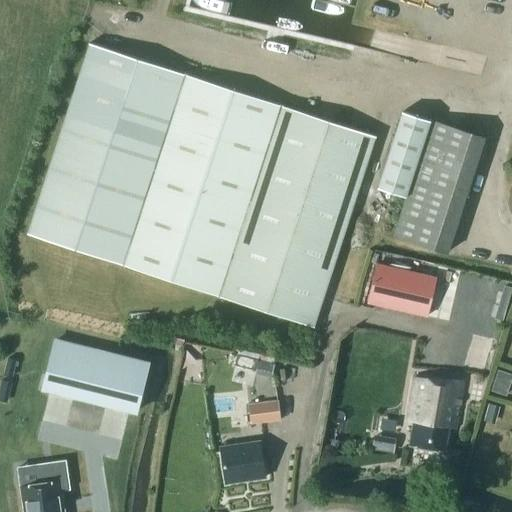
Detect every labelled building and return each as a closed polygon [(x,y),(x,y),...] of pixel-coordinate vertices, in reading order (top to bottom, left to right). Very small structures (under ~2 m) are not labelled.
[(89,43),(27,233),(314,326),(376,136),(89,43)] [(406,197),(394,234),(447,252),(484,137),(402,111),(377,187),(406,197)] [(434,275),(375,261),(366,300),(424,314),(434,275)] [(55,340),(43,387),(50,389),(74,394),(73,395),(106,403),(129,409),(137,411),(149,364),(55,340)] [(274,362),(258,359),(255,375),(271,378),(274,362)] [(496,388),(509,393),(511,384),(511,371),(503,368),(496,388)] [(409,445),(445,451),(449,427),(456,428),(464,380),(414,377),(408,416),(407,416),(414,418),(414,420),(413,420),(409,445)] [(252,405),(254,421),(279,418),(276,401),(252,405)] [(220,447),(226,483),(265,476),(260,441),(220,447)] [(43,483),(20,486),(24,511),(64,511),(63,511),(62,502),(63,501),(61,489),(69,488),(65,460),(40,464),(43,483)]
